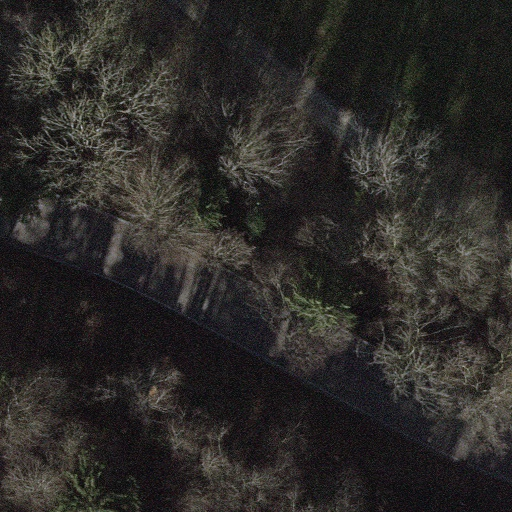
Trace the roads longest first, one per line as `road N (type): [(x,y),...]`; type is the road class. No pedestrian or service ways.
road 1 (tertiary): [(511,451),(424,417),(191,282),(0,209)]
road 2 (track): [(511,252),(184,0)]
